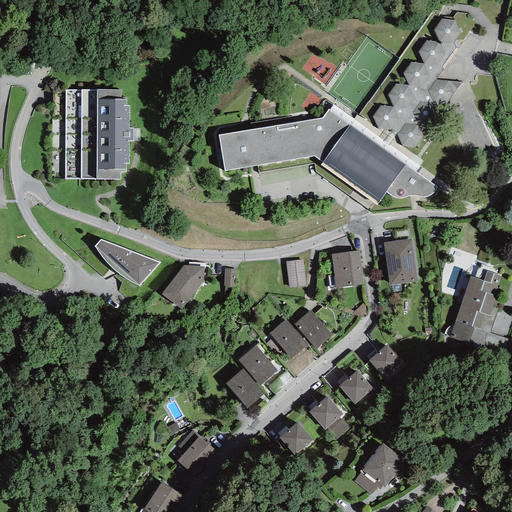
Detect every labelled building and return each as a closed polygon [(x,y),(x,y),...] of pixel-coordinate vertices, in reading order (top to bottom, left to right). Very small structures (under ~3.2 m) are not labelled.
[(455,21),(441,19),(434,30),(438,41),(437,42),(426,41),(418,51),(424,64),(411,62),(403,73),(408,86),(396,84),(388,95),(393,107),(380,106),(372,116),(378,129),(392,129),(397,133),(403,146),(416,147),(446,103),(461,82),(435,80),(443,69),(442,67),(456,48),(453,43),(456,38),(460,33),(455,21)] [(121,90),(52,89),(51,179),(120,180),(121,172),(126,172),(126,163),(129,163),(129,141),(133,141),(133,128),(129,128),(129,106),(126,106),(126,97),(121,97),(121,90)] [(334,104),(330,110),(418,173),(421,168),(334,104)] [(323,118),(219,135),(224,171),(257,165),(314,156),(323,162),(320,164),(374,203),(376,205),(386,192),(387,193),(391,196),(396,198),(401,198),(405,198),(408,196),(413,195),(417,196),(420,197),(425,197),(429,196),(433,193),(437,187),(418,173),(330,110),(329,109),(323,118)] [(370,210),(374,203),(320,164),(323,162),(314,156),(257,165),(258,173),(314,163),(316,171),(370,210)] [(411,239),(384,243),(390,285),(417,282),(411,239)] [(100,240),(94,246),(98,251),(100,255),(104,259),(107,263),(112,268),(120,275),(127,280),(136,285),(139,286),(161,262),(100,240)] [(359,250),(331,254),(335,288),(363,284),(359,250)] [(303,260),(286,261),(289,288),(305,286),(303,260)] [(205,267),(183,265),(161,294),(181,309),(202,282),(204,282),(205,267)] [(236,269),(224,269),(224,286),(236,287),(236,269)] [(500,276),(487,271),(484,281),(470,276),(448,342),(467,349),(474,328),(479,330),(485,314),(489,316),(492,307),(496,296),(494,295),(500,276)] [(363,303),(351,314),(365,317),(367,314),(365,306),(363,303)] [(498,308),(492,307),(489,316),(485,314),(479,330),(474,328),(467,349),(480,352),(487,332),(490,333),(498,308)] [(310,310),(294,324),(316,348),(331,335),(310,310)] [(286,319),(269,333),(290,359),(307,345),(286,319)] [(490,333),(487,332),(480,352),(502,359),(509,339),(490,333)] [(256,345),(239,360),(260,385),(277,370),(256,345)] [(387,345),(368,360),(384,378),(402,363),(387,345)] [(264,394),(243,368),(225,383),(246,408),(264,394)] [(356,371),(339,386),(354,404),(372,389),(356,371)] [(327,397),(309,412),(324,430),(342,414),(327,397)] [(313,440),(297,422),(287,430),(288,430),(279,438),(295,456),(313,440)] [(216,452),(193,430),(178,447),(184,453),(177,461),(194,476),(216,452)] [(405,460),(382,443),(362,470),(354,481),(371,495),(377,487),(380,490),(383,486),(384,487),(405,460)] [(172,511),(183,496),(161,482),(141,511),(172,511)]
